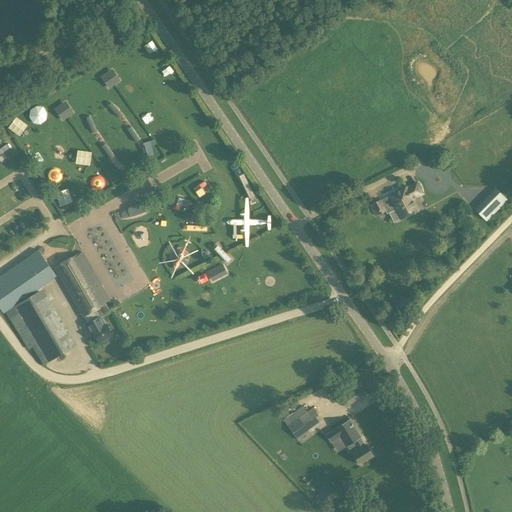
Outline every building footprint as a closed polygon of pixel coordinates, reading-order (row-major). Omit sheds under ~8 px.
[(112,69),(101,77),(109,89),(115,85),(120,81),(112,69)] [(65,101),(54,109),(62,121),(68,117),(73,113),(65,101)] [(111,102),(107,106),(120,118),(123,114),(111,102)] [(18,136),(26,125),(14,116),(6,127),(18,136)] [(92,116),(87,117),(93,134),(97,132),(92,116)] [(130,125),(126,128),(136,142),(140,140),(130,125)] [(154,139),(143,143),(147,157),(154,155),(151,146),(156,144),(154,139)] [(104,143),(100,146),(110,160),(114,157),(104,143)] [(0,160),(7,158),(3,151),(9,148),(7,144),(0,147),(0,160)] [(91,152),(77,150),(75,164),(90,165),(91,152)] [(243,173),(238,175),(250,200),(254,198),(243,173)] [(205,181),(193,188),(199,197),(205,193),(202,187),(207,184),(205,181)] [(386,213),(395,208),(401,219),(418,209),(413,199),(422,194),(416,182),(406,187),(406,186),(388,196),(389,196),(380,201),(380,200),(369,206),(375,216),(385,210),(386,213)] [(488,218),(509,197),(498,186),(496,189),(478,208),(488,218)] [(159,187),(147,194),(154,206),(155,206),(164,200),(166,200),(159,187)] [(69,189),(55,194),(59,207),(73,202),(69,189)] [(189,201),(179,197),(175,209),(176,210),(179,210),(181,204),(187,207),(189,201)] [(115,214),(117,219),(122,218),(132,217),(142,213),(146,211),(142,203),(139,203),(128,207),(120,211),(115,214)] [(173,266),(173,268),(174,269),(176,269),(177,268),(178,266),(179,266),(184,256),(183,255),(190,235),(178,254),(173,263),(174,263),(173,266)] [(218,245),(214,249),(228,262),(232,258),(218,245)] [(6,311),(11,318),(29,348),(33,346),(43,364),(75,345),(40,287),(56,275),(51,269),(38,250),(0,276),(0,307),(4,313),(6,311)] [(101,318),(101,317),(99,315),(99,316),(97,312),(102,309),(101,307),(107,304),(106,302),(110,300),(83,252),(72,258),(55,267),(88,324),(86,325),(92,336),(94,338),(95,337),(99,343),(113,335),(106,324),(105,324),(101,318)] [(220,263),(205,272),(211,282),(227,273),(220,263)] [(334,399),(341,410),(363,395),(355,384),(341,394),(334,399)] [(280,416),(298,439),(323,421),(313,407),(307,411),(300,402),(280,416)] [(347,445),(352,453),(359,464),(373,455),(366,444),(365,444),(361,437),(362,437),(350,418),(325,434),(331,442),(339,437),(345,447),(347,445)] [(324,489),(315,504),(322,508),(331,493),(324,489)]
